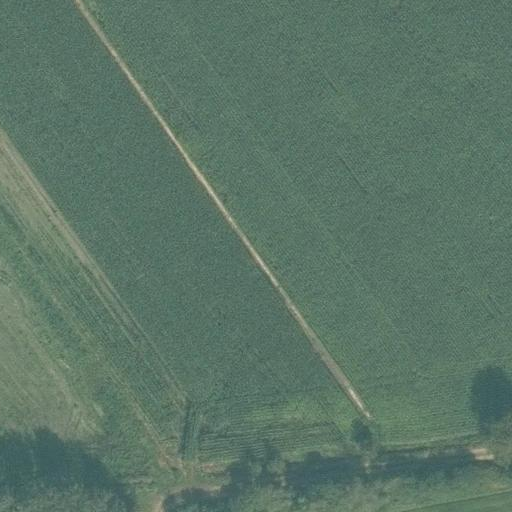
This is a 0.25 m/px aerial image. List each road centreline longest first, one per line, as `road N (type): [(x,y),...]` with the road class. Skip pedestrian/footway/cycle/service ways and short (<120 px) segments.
road 1 (track): [(511,453),(151,498)]
road 2 (track): [(151,498),(0,500)]
